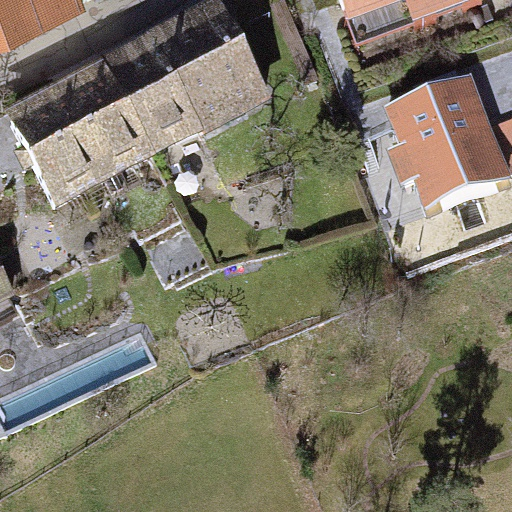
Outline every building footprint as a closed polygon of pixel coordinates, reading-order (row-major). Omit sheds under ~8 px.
[(0,0),(0,26),(69,0),(0,0)] [(333,0),(349,50),(491,0),(333,0)] [(219,7),(12,111),(60,204),(267,100),(219,7)] [(468,81),(385,112),(420,223),(511,189),(511,122),(489,130),(468,81)] [(0,309),(11,303),(0,283),(0,309)]
